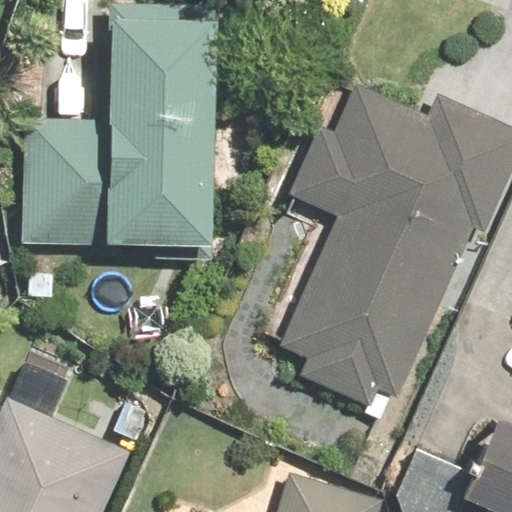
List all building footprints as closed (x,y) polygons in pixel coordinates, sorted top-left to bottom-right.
[(17,116),(15,244),(206,248),(211,5),(99,3),(97,118),(17,116)] [(511,147),(511,129),(424,91),(412,119),(345,90),(326,133),(309,125),(278,195),(330,217),(275,342),(297,351),(286,375),(393,422),(511,147)] [(0,397),(0,511),(97,511),(125,453),(48,418),(65,381),(17,359),(0,397)] [(511,511),(511,438),(478,425),(449,499),(481,511),(511,511)] [(377,511),(381,500),(285,471),(272,511),(377,511)]
